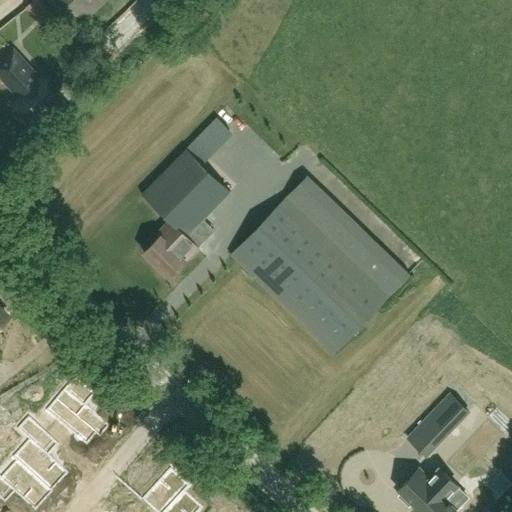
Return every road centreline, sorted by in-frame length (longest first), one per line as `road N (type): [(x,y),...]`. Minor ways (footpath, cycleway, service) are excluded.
road 1 (tertiary): [(170,396),(0,228)]
road 2 (tertiary): [(292,511),(170,396)]
road 3 (residential): [(170,396),(69,511)]
